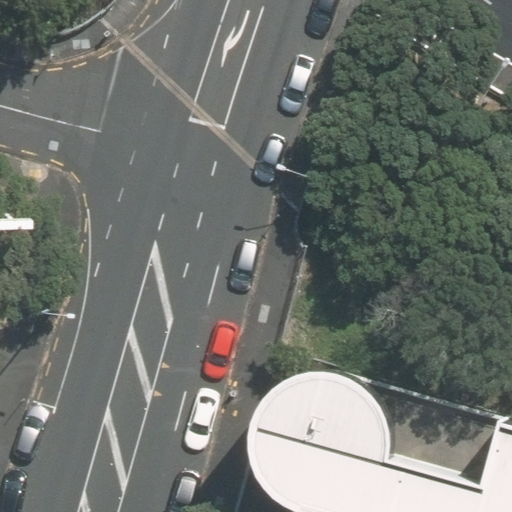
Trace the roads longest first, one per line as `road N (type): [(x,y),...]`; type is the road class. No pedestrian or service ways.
road 1 (secondary): [(193,150),(87,511)]
road 2 (residential): [(0,103),(193,150)]
road 3 (secondary): [(249,0),(193,150)]
